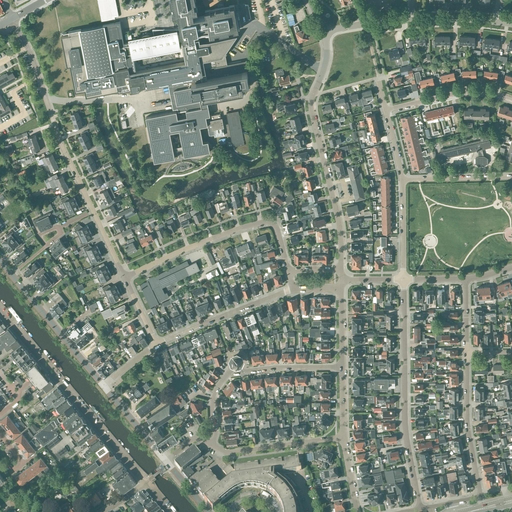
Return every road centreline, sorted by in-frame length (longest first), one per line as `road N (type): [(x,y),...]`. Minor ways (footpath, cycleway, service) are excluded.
road 1 (residential): [(419,509),(404,423),(403,279)]
road 2 (residential): [(124,277),(265,221),(276,227),(288,270)]
road 3 (residential): [(340,269),(338,220),(310,108),(323,70)]
road 4 (residential): [(144,484),(47,367)]
road 5 (residential): [(156,345),(292,288)]
road 6 (residential): [(480,497),(466,422),(466,353)]
road 7 (tertiary): [(103,385),(11,274)]
road 8 (residential): [(210,444),(231,452),(343,437)]
road 9 (residential): [(511,98),(465,91),(385,110)]
road 10 (residential): [(93,211),(45,95)]
